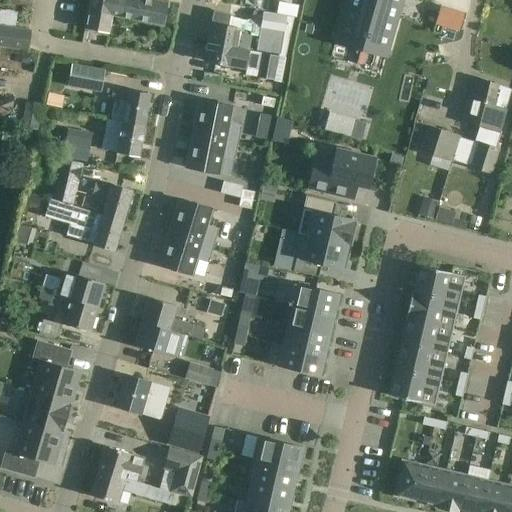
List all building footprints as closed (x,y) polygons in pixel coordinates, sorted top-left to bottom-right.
[(90,0),(85,28),(108,33),(112,15),(163,25),(167,3),(148,0),(90,0)] [(387,51),(401,0),(348,0),(338,37),(387,51)] [(459,29),(464,12),(446,7),(441,6),(436,24),(458,31),(459,29)] [(0,9),(0,46),(28,51),(31,30),(28,30),(15,28),(17,12),(0,9)] [(208,42),(249,50),(251,36),(239,34),(240,29),(228,27),(230,14),(214,11),(211,22),(212,22),(208,42)] [(279,56),(286,58),(293,17),(263,12),(256,51),(279,54),(279,56)] [(256,77),(274,80),(278,56),(249,51),(249,50),(208,42),(204,61),(245,69),(257,71),(256,77)] [(68,86),(100,92),(104,70),(72,64),(68,86)] [(469,168),(491,174),(499,148),(495,147),(500,132),(498,132),(510,90),(475,77),(462,122),(479,126),(474,142),(459,138),(460,136),(427,126),(419,151),(452,162),(452,159),(470,165),(469,168)] [(208,96),(208,82),(189,81),(188,96),(208,96)] [(123,122),(144,125),(150,94),(128,90),(128,91),(113,88),(111,100),(114,101),(111,119),(123,122)] [(193,134),(237,143),(240,126),(229,124),(233,107),(199,100),(193,134)] [(26,102),(21,126),(38,130),(43,106),(26,102)] [(256,109),(250,132),(289,142),(295,119),(256,109)] [(350,138),(355,120),(328,112),(323,131),(350,138)] [(123,122),(111,119),(106,118),(100,149),(117,152),(117,153),(138,157),(144,125),(123,122)] [(63,156),(87,161),(93,134),(68,129),(63,156)] [(237,143),(193,134),(186,168),(219,174),(223,157),(233,159),(237,143)] [(315,158),(307,189),(335,195),(338,182),(367,189),(370,177),(373,177),(376,161),(374,160),(375,157),(336,148),(332,162),(315,158)] [(228,180),(220,208),(251,217),(259,189),(228,180)] [(102,215),(123,221),(132,190),(111,184),(111,186),(96,181),(91,196),(106,200),(102,215)] [(297,233),(352,245),(357,221),(333,215),(336,202),(306,195),(297,233)] [(423,197),(418,214),(433,219),(438,202),(423,197)] [(48,199),(43,217),(71,224),(76,207),(61,203),(61,202),(48,199)] [(169,232),(212,245),(217,229),(207,226),(212,209),(179,199),(169,232)] [(123,221),(102,215),(76,207),(71,224),(68,236),(93,244),(93,246),(114,252),(123,221)] [(212,245),(169,232),(159,265),(192,275),(197,258),(207,261),(212,245)] [(346,270),(352,245),(297,233),(291,257),(296,258),(293,271),(318,277),(321,264),(346,270)] [(413,292),(459,303),(465,276),(419,265),(413,291),(413,292)] [(52,294),(97,308),(104,283),(77,275),(77,276),(66,273),(64,280),(45,274),(42,287),(54,291),(52,294)] [(288,304),(333,314),(338,294),(293,283),(288,304)] [(257,287),(247,284),(245,294),(255,296),(257,287)] [(63,324),(90,332),(97,308),(52,294),(54,291),(41,287),(38,298),(49,301),(48,305),(67,311),(63,324)] [(453,328),(459,303),(413,292),(413,291),(412,291),(405,318),(407,318),(453,328)] [(253,306),(255,296),(245,294),(243,304),(253,306)] [(475,307),(483,308),(486,297),(478,295),(475,307)] [(141,322),(201,340),(204,327),(172,318),(176,306),(148,298),(141,322)] [(293,306),(288,325),(329,335),(333,314),(288,304),(288,305),(293,306)] [(480,320),(483,308),(475,307),(472,318),(480,320)] [(407,318),(401,343),(447,354),(453,328),(407,318)] [(187,336),(141,322),(134,346),(162,354),(177,358),(180,346),(184,347),(187,336)] [(248,326),(238,324),(236,334),(246,336),(248,326)] [(324,355),(329,335),(288,325),(283,345),(324,355)] [(243,346),(246,336),(236,334),(234,344),(243,346)] [(32,392),(71,403),(80,371),(66,367),(70,351),(38,342),(33,359),(41,362),(32,392)] [(447,354),(401,343),(395,369),(441,380),(447,354)] [(319,375),(324,355),(283,345),(278,366),(319,375)] [(466,346),(463,358),(471,360),(474,348),(466,346)] [(185,379),(208,386),(213,369),(190,362),(185,379)] [(435,406),(441,380),(395,369),(388,395),(435,406)] [(457,384),(465,385),(468,374),(460,372),(457,384)] [(140,414),(160,420),(170,388),(125,374),(116,407),(140,414)] [(462,397),(465,385),(457,384),(454,395),(462,397)] [(32,392),(23,422),(62,434),(71,403),(32,392)] [(509,406),(511,394),(504,392),(501,404),(509,406)] [(166,444),(198,454),(210,416),(178,406),(166,444)] [(422,424),(433,427),(435,419),(424,417),(422,424)] [(435,419),(433,427),(445,430),(447,422),(435,419)] [(1,468),(34,477),(38,461),(53,465),(62,434),(23,422),(14,453),(6,450),(1,468)] [(475,437),(477,429),(466,427),(464,434),(475,437)] [(489,432),(477,429),(475,437),(487,440),(489,432)] [(498,434),(496,442),(508,445),(510,437),(498,434)] [(297,469),(302,447),(257,437),(252,458),(297,469)] [(209,449),(219,451),(221,441),(211,439),(209,449)] [(97,470),(137,482),(145,458),(104,445),(97,470)] [(168,447),(162,469),(174,472),(169,491),(192,497),(203,456),(168,447)] [(216,461),(219,451),(209,449),(207,458),(216,461)] [(292,490),(297,469),(252,458),(247,479),(292,490)] [(394,495),(416,500),(424,466),(402,461),(394,495)] [(416,500),(436,505),(437,505),(445,471),(424,466),(416,500)] [(146,485),(137,482),(97,470),(89,495),(117,503),(121,490),(184,509),(187,497),(146,485)] [(462,493),(466,476),(445,471),(437,505),(436,505),(436,506),(459,511),(458,510),(462,493)] [(479,511),(487,481),(466,476),(462,493),(458,510),(459,511),(465,511),(479,511)] [(251,482),(246,502),(287,511),(292,490),(247,479),(247,481),(251,482)] [(211,483),(201,481),(199,491),(209,493),(211,483)] [(502,511),(508,486),(487,481),(479,511),(502,511)] [(502,511),(511,511),(511,486),(508,486),(502,511)] [(209,493),(199,491),(197,500),(206,503),(209,493)] [(232,511),(286,511),(287,511),(246,502),(236,499),(232,511)]
